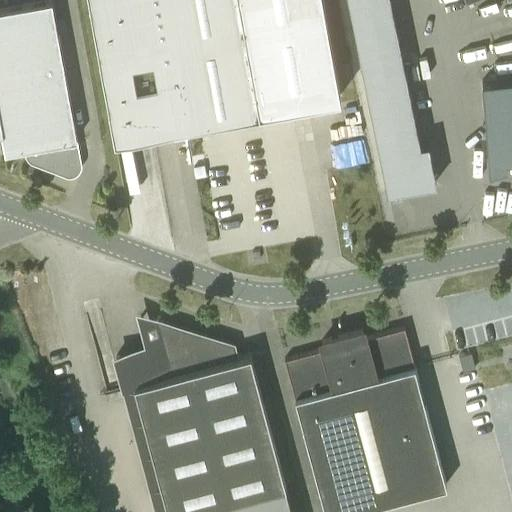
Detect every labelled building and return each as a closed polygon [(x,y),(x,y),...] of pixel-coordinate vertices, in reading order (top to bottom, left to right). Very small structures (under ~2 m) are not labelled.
[(89,0),(115,137),(123,135),(141,132),(151,130),(184,124),(195,122),(217,118),(236,114),(256,111),(260,110),(308,101),(340,96),(322,0),(89,0)] [(389,0),(348,0),(352,16),(391,9),(389,0)] [(79,142),(53,1),(0,10),(0,131),(2,131),(6,151),(25,147),(26,152),(27,154),(27,156),(28,158),(30,159),(31,161),(33,162),(67,174),(68,175),(70,175),(72,175),(74,175),(76,174),(78,173),(79,172),(80,170),(81,169),(82,167),(82,165),(83,163),(82,161),(79,142)] [(391,9),(352,16),(356,36),(395,28),(391,9)] [(395,28),(356,36),(360,56),(399,48),(395,28)] [(399,48),(360,56),(364,75),(403,67),(399,48)] [(403,67),(364,75),(368,95),(407,87),(403,67)] [(511,80),(484,82),(490,171),(506,167),(506,160),(511,160),(511,80)] [(407,87),(368,95),(372,114),(411,106),(407,87)] [(411,106),(372,114),(376,133),(414,126),(411,106)] [(414,126),(376,133),(380,152),(418,145),(414,126)] [(418,145),(380,152),(383,171),(388,192),(436,182),(432,162),(428,143),(418,145)] [(254,259),(262,258),(261,250),(253,251),(254,259)] [(237,356),(234,344),(159,320),(165,342),(151,346),(150,345),(117,354),(126,387),(135,384),(169,511),(293,511),(287,486),(251,352),(237,356)] [(416,364),(405,325),(366,336),(364,328),(323,339),(325,347),(286,357),(296,396),(326,511),(341,511),(447,484),(416,364)] [(472,433),(487,494),(507,489),(492,428),(472,433)]
